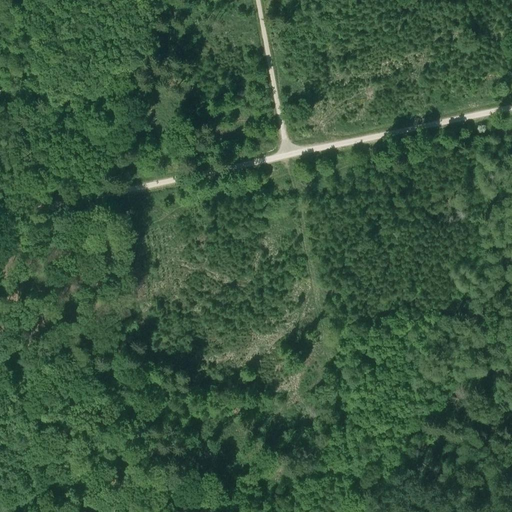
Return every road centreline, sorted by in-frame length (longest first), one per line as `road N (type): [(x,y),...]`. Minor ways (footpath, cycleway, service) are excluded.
road 1 (track): [(39,205),(511,103)]
road 2 (track): [(10,0),(20,117),(39,205)]
road 3 (track): [(258,0),(289,151)]
